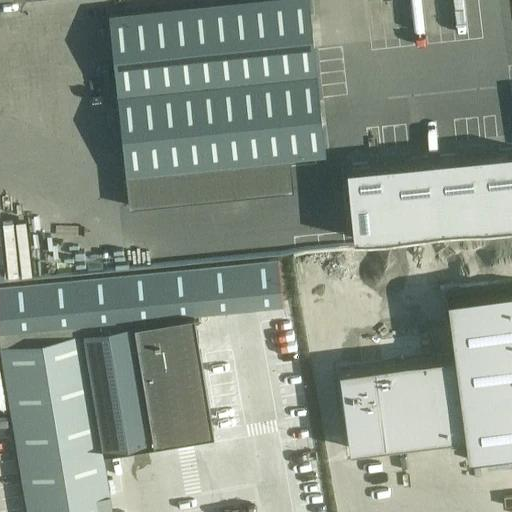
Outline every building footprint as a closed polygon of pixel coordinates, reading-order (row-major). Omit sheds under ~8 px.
[(109,15),(96,17),(99,42),(112,40),(112,41),(125,172),(290,155),(325,151),(308,0),(229,0),(109,13),(109,15)] [(511,148),(346,165),(353,238),(511,221),(511,148)] [(290,155),(125,172),(129,206),(293,189),(290,155)] [(273,257),(0,284),(0,343),(28,511),(111,511),(102,449),(174,437),(175,443),(195,440),(194,434),(214,430),(195,320),(194,312),(283,303),(279,263),(279,257),(273,257)] [(454,353),(339,368),(349,449),(464,434),(466,453),(511,447),(511,285),(446,294),(454,353)] [(240,360),(230,361),(234,386),(244,385),(240,360)] [(292,395),(291,380),(270,381),(272,397),(292,395)] [(290,415),(289,404),(267,406),(268,417),(290,415)] [(271,423),(276,454),(295,451),(290,421),(271,423)] [(225,511),(249,511),(248,503),(225,507),(225,511)]
